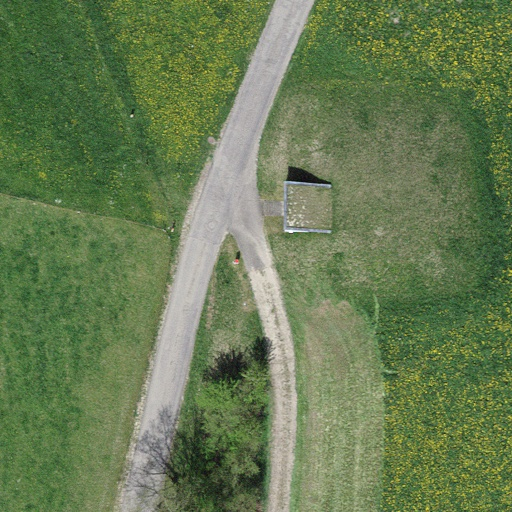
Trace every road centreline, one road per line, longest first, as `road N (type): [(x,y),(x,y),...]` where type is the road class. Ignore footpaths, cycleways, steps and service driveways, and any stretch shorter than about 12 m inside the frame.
road 1 (unclassified): [(124,511),(219,185),(296,0)]
road 2 (track): [(277,511),(271,312),(219,185)]
